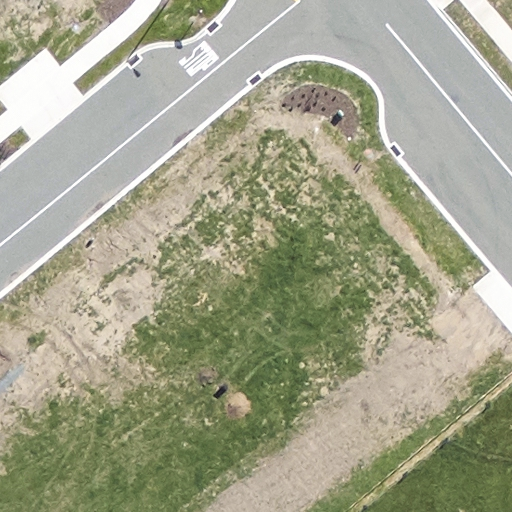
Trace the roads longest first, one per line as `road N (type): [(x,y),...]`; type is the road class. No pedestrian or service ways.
road 1 (residential): [(0,254),(273,0)]
road 2 (residential): [(511,180),(356,0)]
